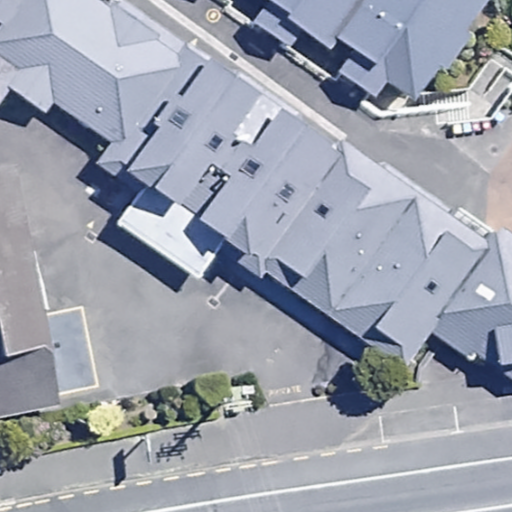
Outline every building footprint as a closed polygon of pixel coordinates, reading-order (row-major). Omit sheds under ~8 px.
[(175,31),(134,0),(0,0),(0,97),(6,102),(29,74),(98,130),(175,31)] [(485,0),(278,0),(418,97),(485,0)] [(486,247),(175,31),(96,140),(407,357),(428,327),(486,247)] [(49,152),(0,160),(0,419),(95,402),(49,152)] [(511,233),(501,226),(486,247),(428,327),(505,382),(511,380),(511,233)]
